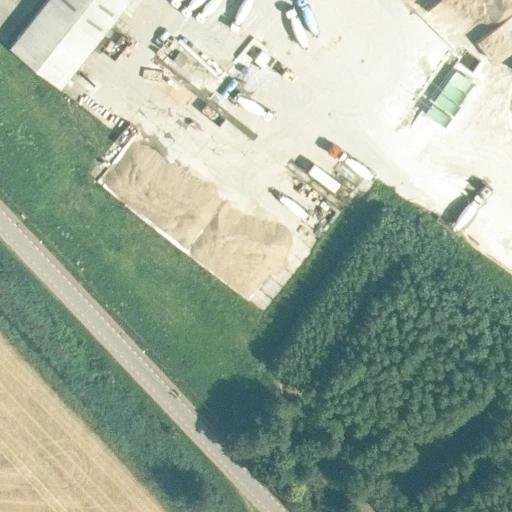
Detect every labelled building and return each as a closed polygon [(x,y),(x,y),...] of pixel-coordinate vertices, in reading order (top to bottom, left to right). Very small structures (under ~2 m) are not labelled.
[(60,85),(127,0),(45,0),(10,45),(60,85)] [(276,10),(264,1),(262,0),(194,0),(174,27),(229,68),(244,48),(247,50),(276,10)] [(511,5),(491,18),(504,40),(511,35),(511,5)] [(469,47),(440,90),(459,102),(487,59),(469,47)] [(173,59),(181,65),(187,57),(179,51),(173,59)] [(330,200),(328,198),(340,190),(331,174),(306,189),(317,208),(330,200)]
